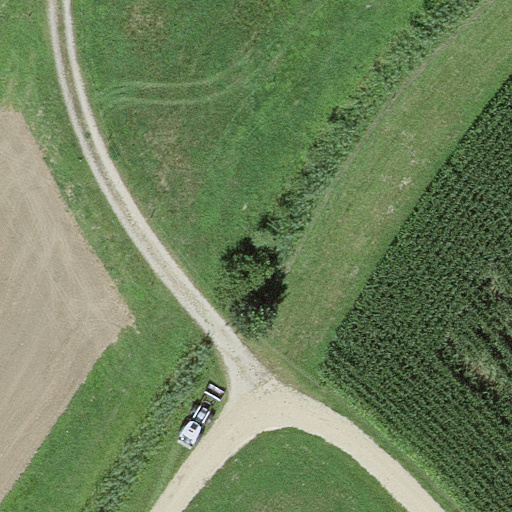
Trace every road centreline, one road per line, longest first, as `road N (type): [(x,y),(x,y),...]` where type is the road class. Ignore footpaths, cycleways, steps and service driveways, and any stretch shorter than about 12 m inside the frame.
road 1 (track): [(53,0),(71,111),(103,191),(213,336),(249,404)]
road 2 (track): [(421,511),(318,410),(249,404)]
road 3 (track): [(249,404),(169,511)]
